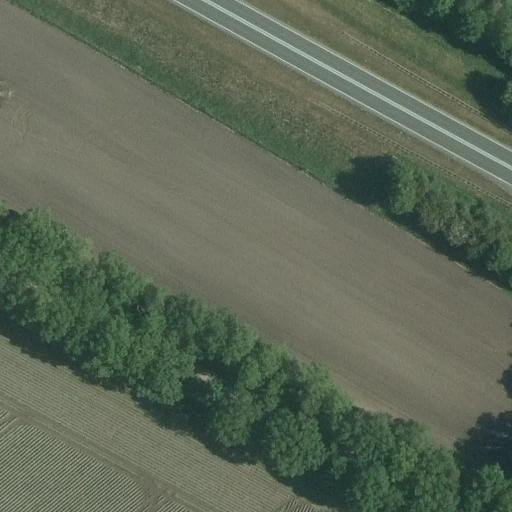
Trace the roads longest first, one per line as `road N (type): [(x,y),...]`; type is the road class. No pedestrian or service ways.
road 1 (track): [(0,265),(440,511)]
road 2 (trunk): [(511,168),(205,0)]
